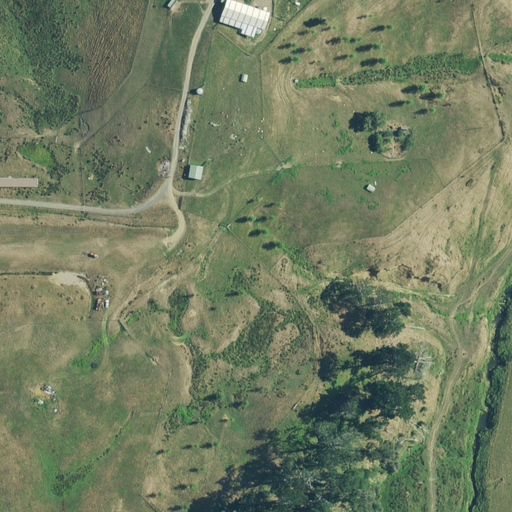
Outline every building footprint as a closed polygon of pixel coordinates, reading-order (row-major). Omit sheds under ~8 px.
[(268,13),(231,0),(226,0),(219,21),(241,29),(240,33),(253,37),(254,32),(260,34),(268,13)] [(295,0),(294,0),(280,0),(275,13),(288,18),(295,0)] [(285,22),(276,18),(273,26),(282,30),(285,22)] [(203,166),(190,164),(188,177),(201,179),(203,166)] [(0,186),(38,187),(38,178),(0,177),(0,186)]
